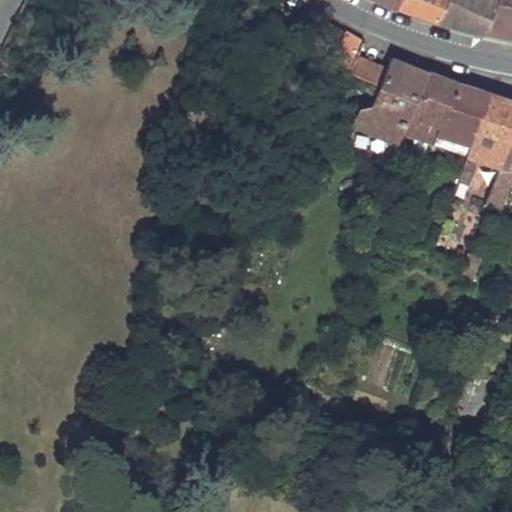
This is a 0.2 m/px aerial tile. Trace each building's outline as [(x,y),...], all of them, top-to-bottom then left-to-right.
[(422,15),(434,20),(444,0),(397,0),(395,5),(422,15)] [(465,28),(483,33),(498,0),(444,0),(434,20),(465,28)] [(511,37),(511,0),(498,0),(483,33),(499,35),(511,37)] [(328,62),(338,67),(348,72),(357,54),(364,42),(353,36),(345,31),(328,62)] [(348,72),(379,84),(387,65),(357,54),(348,72)] [(398,140),(401,133),(427,71),(415,66),(391,56),(387,65),(379,84),(371,104),(359,107),(353,121),(398,140)] [(427,71),(401,133),(422,138),(420,147),(430,150),(432,143),(456,81),(440,76),(427,71)] [(471,86),(456,81),(432,143),(466,155),(490,92),(471,86)] [(499,167),(511,134),(511,99),(507,98),(490,92),(466,155),(458,182),(466,185),(476,158),(499,167)] [(511,134),(499,167),(486,200),(502,206),(511,178),(511,134)] [(399,235),(403,224),(407,213),(389,206),(380,229),(399,235)] [(407,213),(403,224),(413,228),(417,216),(407,213)] [(399,235),(404,237),(409,238),(413,228),(403,224),(399,235)] [(465,257),(462,263),(460,270),(473,275),(480,256),(467,251),(465,257)] [(433,340),(438,341),(442,343),(456,306),(447,303),(433,340)] [(467,379),(458,413),(475,417),(484,383),(467,379)]
